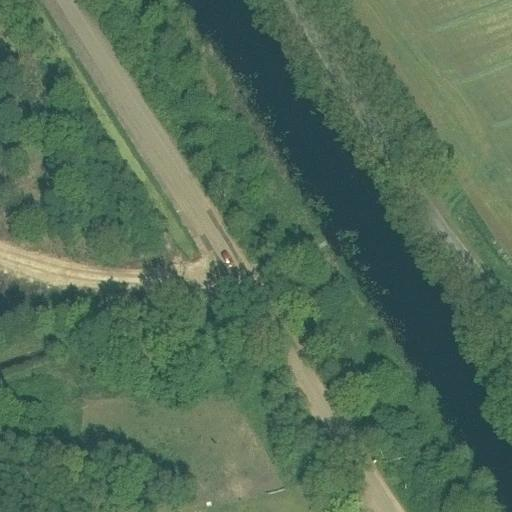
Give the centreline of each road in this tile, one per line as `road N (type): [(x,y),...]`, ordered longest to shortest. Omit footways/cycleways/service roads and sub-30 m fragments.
road 1 (unclassified): [(387,511),(56,0)]
road 2 (unclassified): [(292,0),(435,223),(511,319)]
